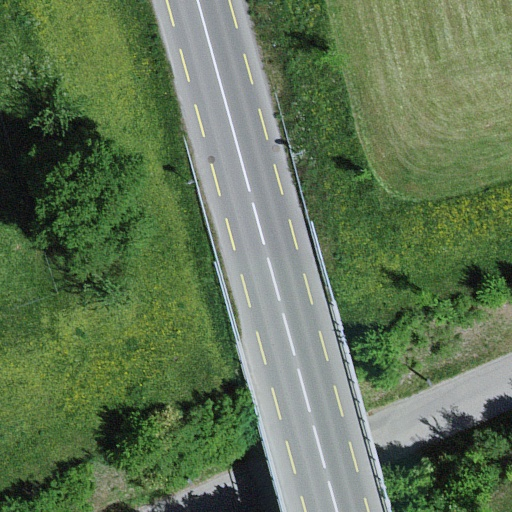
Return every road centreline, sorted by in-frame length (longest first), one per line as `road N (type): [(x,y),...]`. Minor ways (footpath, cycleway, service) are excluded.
road 1 (primary): [(337,511),(199,0)]
road 2 (residential): [(196,511),(511,377)]
